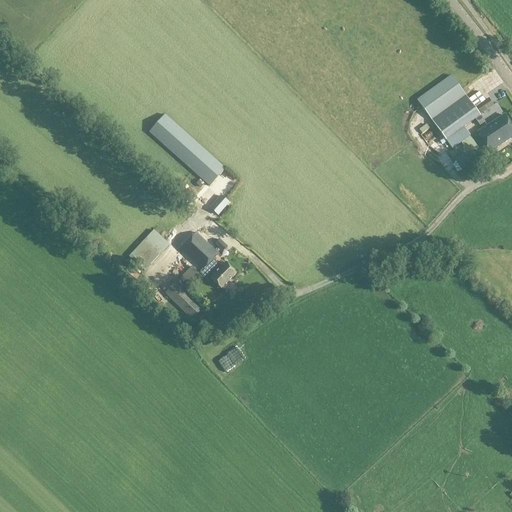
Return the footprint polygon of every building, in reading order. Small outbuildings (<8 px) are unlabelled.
[(480,116),(480,115),(469,100),(451,76),(417,101),(452,150),(470,137),(464,128),(480,116)] [(469,100),(480,115),(488,109),(493,106),(489,99),(485,101),(479,93),(469,100)] [(149,133),(210,187),(226,169),(165,114),(149,133)] [(511,127),(504,116),(478,134),(490,153),(511,137),(511,127)] [(419,128),(422,134),(430,130),(427,124),(419,128)] [(477,148),(468,154),(473,162),(483,156),(477,148)] [(456,160),(463,170),(471,164),(464,154),(456,160)] [(473,163),(464,171),(469,177),(479,169),(473,163)] [(221,196),(210,208),(218,216),(229,204),(221,196)] [(154,231),(133,254),(149,268),(169,246),(154,231)] [(226,263),(222,267),(214,260),(220,255),(197,232),(178,250),(201,271),(199,273),(209,282),(211,279),(221,289),(237,274),(226,263)] [(187,287),(200,274),(192,267),(180,279),(187,287)] [(192,320),(203,309),(176,283),(165,294),(192,320)] [(216,360),(225,373),(246,359),(236,346),(216,360)]
